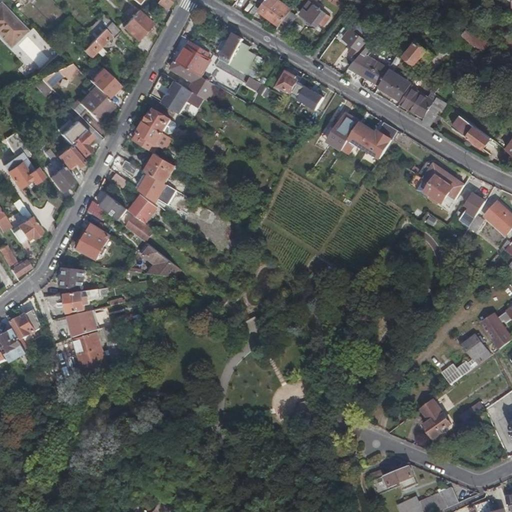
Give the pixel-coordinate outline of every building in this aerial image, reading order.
[(166,8),(171,0),(159,0),(158,3),(166,8)] [(259,10),(267,16),(271,11),(279,0),(266,0),(260,8),(259,10)] [(273,20),(280,26),(292,10),(279,0),(271,11),(276,16),(273,20)] [(329,0),(342,8),(347,0),(329,0)] [(320,23),(325,27),(330,20),(326,16),(327,14),(320,9),(320,10),(312,3),(303,15),(306,18),(318,27),(320,23)] [(448,4),(440,13),(445,18),(446,19),(452,11),(452,8),(448,4)] [(0,35),(10,45),(25,30),(1,5),(0,5),(0,35)] [(137,11),(123,27),(137,40),(151,24),(137,11)] [(267,16),(273,20),(276,16),(271,11),(267,16)] [(283,24),(289,28),(298,17),(292,12),(283,24)] [(445,18),(440,13),(430,26),(432,28),(433,26),(437,28),(445,18)] [(86,35),(92,41),(111,23),(104,16),(86,35)] [(112,37),(119,31),(111,23),(92,41),(83,50),(90,57),(96,51),(101,57),(106,53),(100,47),(111,36),(112,37)] [(201,25),(192,43),(207,51),(212,55),(213,55),(218,58),(229,65),(242,42),(243,40),(234,35),(230,42),(201,25)] [(482,50),(483,51),(489,43),(470,27),(464,35),(476,46),(475,47),(480,52),(482,50)] [(351,53),(359,59),(369,47),(378,37),(368,28),(361,36),(352,30),(346,38),(356,46),(351,53)] [(436,55),(418,40),(406,55),(419,65),(422,62),(427,66),(436,55)] [(229,65),(233,67),(238,70),(248,51),(251,47),(242,42),(229,65)] [(192,43),(185,52),(208,65),(213,55),(192,43)] [(369,47),(352,67),(381,85),(390,69),(391,68),(370,56),(374,51),(369,47)] [(248,51),(238,70),(244,74),(255,55),(248,51)] [(208,65),(185,52),(178,63),(201,77),(208,65)] [(98,65),(100,67),(107,60),(105,57),(98,65)] [(229,65),(218,58),(214,65),(229,73),(233,67),(229,65)] [(175,62),(171,70),(192,83),(212,95),(217,87),(201,77),(178,63),(175,62)] [(69,82),(79,73),(71,65),(42,79),(55,94),(68,82),(69,81),(69,82)] [(106,99),(119,86),(102,69),(89,82),(92,85),(106,99)] [(381,85),(381,86),(390,93),(402,100),(412,84),(390,69),(381,85)] [(289,92),(294,94),(296,90),(301,80),(296,78),(296,79),(286,74),(280,88),(289,93),(289,92)] [(257,90),(261,83),(250,77),(246,84),(257,90)] [(40,79),(32,84),(45,96),(51,90),(40,79)] [(305,83),(301,80),(296,90),(300,92),(305,83)] [(176,82),(162,104),(179,115),(193,92),(188,89),(176,82)] [(227,93),(233,97),(240,85),(234,82),(227,93)] [(157,83),(154,89),(166,94),(169,89),(157,83)] [(192,83),(188,89),(193,92),(207,101),(212,95),(192,83)] [(264,97),(270,90),(262,84),(257,91),(264,97)] [(70,107),(79,116),(85,110),(97,122),(113,106),(106,99),(92,85),(87,90),(90,93),(80,103),(77,100),(70,107)] [(425,118),(438,96),(436,94),(432,93),(429,98),(412,87),(402,103),(425,118)] [(423,122),(430,126),(445,101),(438,96),(425,118),(423,122)] [(150,115),(145,123),(162,133),(163,131),(168,134),(172,134),(177,128),(175,124),(170,121),(170,120),(154,110),(151,115),(150,115)] [(484,148),(492,138),(456,110),(448,120),(484,148)] [(352,137),(360,123),(346,114),(345,115),(346,116),(341,125),(340,124),(337,127),(332,124),(322,138),(343,150),(349,141),(352,137)] [(143,127),(134,142),(154,154),(159,145),(156,143),(162,133),(145,123),(143,121),(142,123),(144,125),(143,127)] [(377,134),(360,123),(352,137),(382,156),(396,133),(383,125),(377,134)] [(398,131),(384,123),(383,125),(396,133),(398,131)] [(85,144),(91,139),(84,130),(70,142),(82,156),(90,150),(85,144)] [(15,155),(25,147),(15,132),(4,140),(15,155)] [(349,141),(343,150),(341,153),(345,156),(353,143),(349,141)] [(77,167),(84,162),(70,146),(58,156),(68,168),(73,164),(77,167)] [(56,157),(49,149),(45,153),(51,161),(56,157)] [(8,165),(4,168),(19,189),(26,184),(31,180),(34,184),(43,178),(36,168),(34,170),(22,153),(7,163),(8,165)] [(150,176),(166,185),(176,167),(158,156),(147,174),(150,176)] [(138,168),(125,161),(121,168),(133,175),(138,168)] [(456,201),(465,186),(435,165),(425,180),(449,196),(453,199),(456,201)] [(60,191),(74,181),(63,167),(50,178),(60,191)] [(110,169),(107,176),(123,188),(128,182),(110,169)] [(150,176),(140,191),(144,194),(157,204),(167,186),(166,185),(150,176)] [(449,196),(425,180),(421,177),(415,188),(439,205),(441,203),(443,204),(446,200),(449,196)] [(157,208),(159,205),(157,204),(144,194),(142,197),(157,208)] [(477,216),(486,202),(473,194),(469,201),(472,204),(462,221),(470,227),(477,216)] [(99,206),(101,208),(110,196),(108,195),(99,206)] [(101,208),(107,213),(119,222),(128,210),(110,196),(101,208)] [(136,216),(146,224),(157,208),(142,197),(131,212),(136,216)] [(30,218),(31,217),(18,200),(13,203),(26,220),(17,226),(18,228),(12,232),(19,241),(25,237),(27,240),(31,237),(32,239),(40,233),(30,218)] [(93,201),(89,209),(102,218),(107,213),(101,208),(99,206),(93,201)] [(511,229),(511,214),(498,202),(486,216),(506,235),(511,229)] [(10,227),(0,210),(0,228),(2,232),(10,227)] [(146,243),(155,231),(146,224),(136,216),(127,228),(146,243)] [(483,220),(477,216),(470,227),(475,231),(483,220)] [(436,221),(430,217),(427,222),(432,226),(436,221)] [(104,248),(111,236),(92,224),(78,251),(97,261),(100,255),(103,256),(106,250),(104,248)] [(506,252),(511,244),(507,241),(501,249),(506,252)] [(157,265),(150,274),(166,276),(174,265),(148,245),(141,253),(157,265)] [(0,249),(0,250),(9,265),(15,261),(6,246),(0,249)] [(15,277),(31,268),(26,260),(13,268),(12,266),(9,268),(15,277)] [(83,270),(64,268),(62,288),(80,290),(83,270)] [(99,289),(84,292),(84,293),(66,295),(68,315),(76,314),(85,311),(85,307),(90,306),(90,301),(101,298),(99,289)] [(502,349),(511,341),(511,337),(504,327),(511,320),(511,309),(499,320),(496,316),(484,325),(502,349)] [(74,338),(98,331),(93,311),(69,317),(74,338)] [(28,316),(36,332),(42,328),(35,312),(28,316)] [(22,339),(36,332),(28,316),(27,314),(12,322),(22,339)] [(103,329),(112,326),(110,319),(100,321),(103,329)] [(253,327),(251,323),(249,324),(243,327),(249,339),(261,332),(257,325),(253,327)] [(18,338),(12,326),(6,329),(8,331),(1,335),(0,338),(3,343),(0,345),(6,355),(22,346),(18,339),(18,338)] [(103,329),(112,360),(121,358),(112,326),(103,329)] [(108,367),(98,334),(75,340),(84,374),(108,367)] [(462,379),(494,356),(490,351),(489,351),(484,345),(487,343),(483,338),(480,339),(478,336),(465,346),(476,361),(470,364),(469,363),(460,369),(459,367),(455,370),(462,379)] [(33,343),(24,348),(26,352),(35,347),(33,343)] [(435,400),(421,410),(430,422),(425,425),(435,440),(445,433),(443,431),(452,425),(435,400)] [(466,424),(487,409),(482,402),(463,415),(462,418),(466,424)] [(490,422),(487,415),(470,422),(474,430),(490,422)] [(462,438),(457,432),(443,441),(447,448),(462,438)] [(418,484),(410,466),(387,475),(375,479),(371,481),(377,495),(401,486),(403,491),(418,484)] [(375,479),(387,475),(385,469),(373,473),(375,479)] [(438,511),(444,510),(455,505),(449,489),(441,492),(440,490),(435,492),(436,495),(415,504),(412,498),(394,506),(396,511),(438,511)] [(492,511),(489,501),(475,505),(477,511),(504,511),(504,510),(498,511),(491,511),(492,511)]
